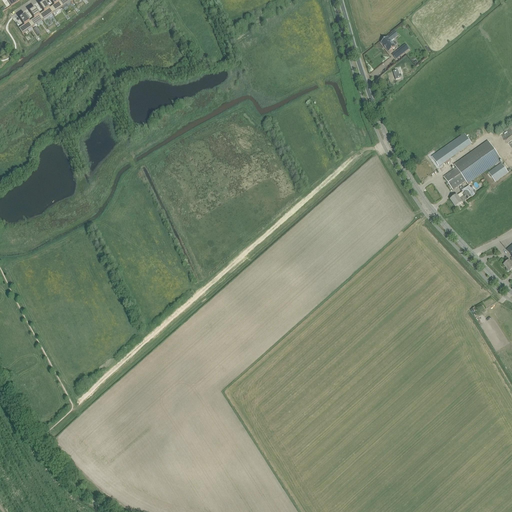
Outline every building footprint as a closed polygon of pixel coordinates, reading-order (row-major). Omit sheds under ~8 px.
[(49,8),(49,9),(52,14),(62,7),(59,2),(57,0),(50,0),(54,5),(49,8)] [(39,15),(42,20),(52,14),(49,9),(49,8),(45,2),(40,6),(44,12),(39,15)] [(29,22),(32,27),(42,20),(39,15),(35,9),(30,13),(34,19),(29,22)] [(19,28),(19,29),(22,34),(32,27),(29,22),(25,16),(20,19),(24,25),(19,28)] [(387,37),(380,42),(388,52),(395,46),(387,37)] [(405,43),(393,53),(397,57),(409,48),(405,43)] [(456,168),(448,174),(444,177),(453,190),(466,181),(468,184),(500,162),(502,160),(488,141),(454,165),(456,168)] [(439,167),(454,157),(454,156),(455,156),(453,152),(451,153),(447,147),(432,157),(439,167)] [(488,173),(489,173),(495,182),(508,173),(502,163),(488,173)] [(469,186),(466,188),(465,189),(464,189),(462,191),(463,192),(457,196),(455,197),(451,200),(456,208),(460,205),(462,203),(467,200),(472,197),(475,195),(473,191),(474,190),(472,187),(471,188),(469,186)] [(486,306),(495,303),(493,298),(484,301),(486,306)]
